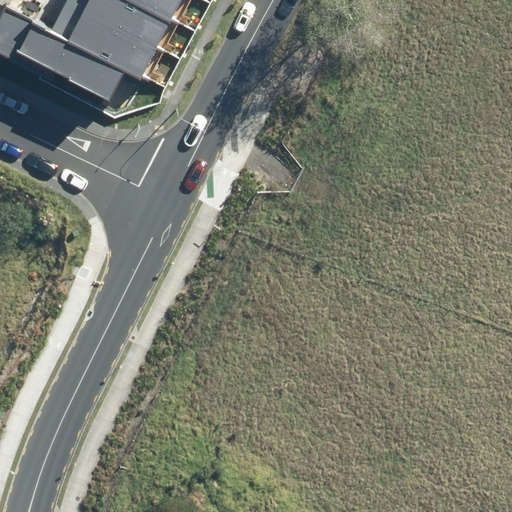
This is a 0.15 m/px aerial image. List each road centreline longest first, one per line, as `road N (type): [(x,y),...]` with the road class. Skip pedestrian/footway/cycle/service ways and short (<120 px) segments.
road 1 (residential): [(168,198),(42,448)]
road 2 (residential): [(279,0),(168,198)]
road 3 (residential): [(168,198),(0,120)]
